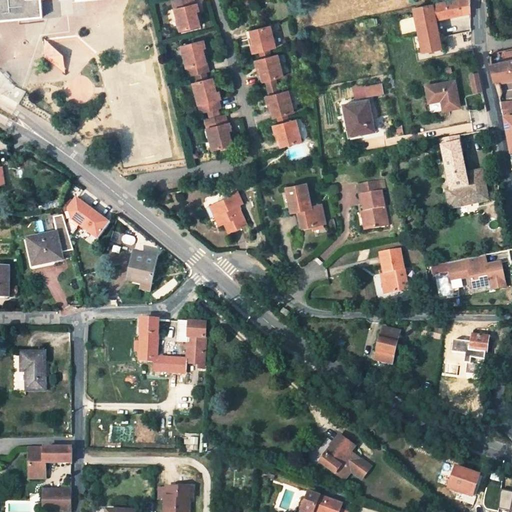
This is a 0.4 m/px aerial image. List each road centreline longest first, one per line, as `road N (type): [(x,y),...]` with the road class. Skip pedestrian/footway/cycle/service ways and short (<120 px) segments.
road 1 (residential): [(216,278),(352,381),(511,453)]
road 2 (residential): [(511,322),(311,313),(243,262),(216,278)]
road 3 (residential): [(215,0),(253,144),(245,158),(138,180),(120,197)]
road 4 (residential): [(511,205),(478,0)]
road 5 (residential): [(204,511),(204,479),(187,462),(76,461)]
road 6 (residential): [(204,267),(163,310),(77,318)]
road 7 (residential): [(19,124),(120,197)]
road 8 (residential): [(77,318),(76,440)]
